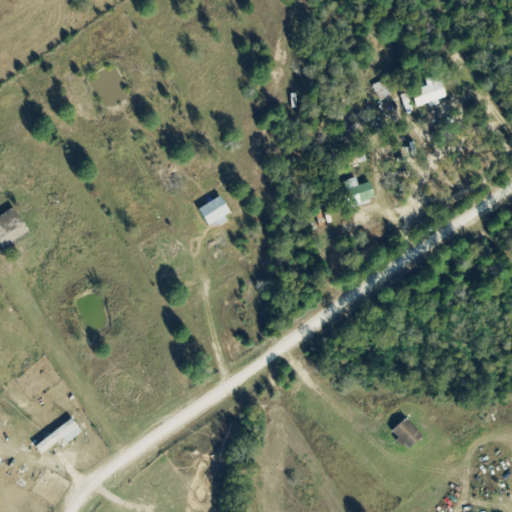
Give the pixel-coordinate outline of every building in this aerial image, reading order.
[(391,93),(384,80),(373,87),(380,100),(391,93)] [(414,105),(443,98),(440,83),(410,90),(414,105)] [(357,185),(354,179),(337,184),(344,209),(373,201),(368,182),(357,185)] [(201,217),(225,206),(216,186),(192,197),(201,217)] [(32,236),(22,212),(0,220),(0,237),(4,248),(32,236)] [(390,431),(407,449),(421,436),(404,418),(390,431)] [(72,445),(86,434),(76,420),(39,448),(45,457),(68,440),(72,445)]
